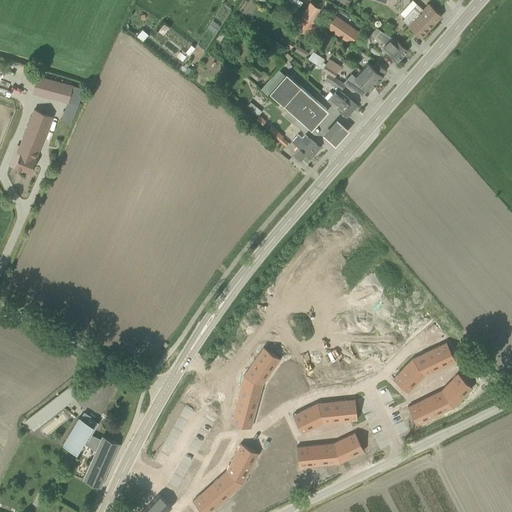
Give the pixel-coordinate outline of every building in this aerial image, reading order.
[(404,17),(402,20),(421,38),(441,15),(429,4),(423,10),(416,3),(412,0),(400,14),(404,17)] [(320,8),(310,2),(302,14),(312,20),(320,8)] [(312,20),(302,14),(294,27),(304,34),(312,20)] [(358,31),(347,24),(335,15),(327,27),(351,43),(358,31)] [(212,20),(207,28),(215,34),(221,26),(212,20)] [(382,48),(386,52),(396,62),(407,50),(397,40),(396,41),(393,38),(380,30),(376,28),(370,34),(374,37),(375,35),(385,45),(382,48)] [(220,43),(226,34),(221,31),(215,40),(220,43)] [(297,46),(294,51),(305,56),(308,51),(297,46)] [(323,69),(326,64),(325,64),(322,62),(324,59),(313,51),(308,58),(308,59),(323,69)] [(372,66),(368,63),(361,70),(376,84),(383,76),(381,75),(386,70),(377,62),(372,66)] [(335,77),(338,72),(326,64),(323,69),(329,73),(335,77)] [(346,80),(354,85),(357,81),(367,90),(369,91),(376,84),(361,70),(355,77),(352,74),(346,80)] [(321,114),(326,108),(286,73),(268,92),(297,117),(308,127),(309,128),(321,115),(321,114)] [(67,102),(78,104),(82,88),(72,85),(37,76),(33,93),(67,102)] [(345,85),(334,77),(331,83),(342,90),(345,85)] [(324,97),(328,100),(347,117),(357,105),(338,89),(333,94),(330,91),(324,97)] [(261,111),(250,102),(246,107),(257,116),(261,111)] [(23,146),(14,167),(22,170),(22,169),(30,172),(35,159),(51,116),(34,109),(21,145),(23,146)] [(266,121),(259,115),(255,119),(262,126),(266,121)] [(308,127),(297,117),(292,123),(304,133),(308,127)] [(350,128),(337,117),(324,132),(336,143),(350,128)] [(283,136),(271,127),(268,131),(285,146),(288,142),(283,137),(283,136)] [(293,154),(295,155),(301,161),(306,154),(311,158),(320,147),(305,135),(302,138),(298,134),(291,142),(298,148),(293,154)] [(439,345),(432,348),(441,367),(455,360),(447,343),(440,346),(439,345)] [(259,353),(254,359),(271,371),(280,358),(265,348),(261,354),(259,353)] [(432,348),(415,356),(424,375),(441,367),(432,348)] [(412,358),(404,366),(419,380),(424,375),(415,356),(412,358)] [(246,371),(245,372),(262,384),(271,371),(254,359),(249,366),(251,368),(248,372),(246,371)] [(400,374),(394,379),(408,392),(419,380),(404,366),(398,372),(400,374)] [(243,375),(240,386),(260,391),(262,384),(245,372),(243,375)] [(457,373),(446,384),(461,398),(467,392),(465,391),(471,385),(457,373)] [(78,380),(26,421),(34,432),(87,390),(78,380)] [(446,384),(441,390),(450,408),(453,407),(461,398),(446,384)] [(238,395),(236,404),(255,409),(260,391),(240,386),(240,387),(242,388),(240,395),(238,395)] [(441,390),(424,398),(433,416),(442,412),(441,410),(448,407),(449,409),(450,408),(441,390)] [(424,398),(407,406),(415,423),(424,418),(425,420),(433,416),(424,398)] [(347,399),(339,400),(341,421),(357,419),(355,401),(347,401),(347,399)] [(339,400),(321,402),(323,422),(341,421),(339,400)] [(317,402),(306,407),(315,426),(323,422),(321,402),(317,402)] [(235,413),(233,422),(250,427),(255,409),(236,404),(233,413),(235,413)] [(300,413),(293,416),(301,433),(315,426),(306,407),(299,411),(300,413)] [(91,435),(98,422),(85,414),(82,419),(79,417),(62,444),(76,453),(83,442),(96,451),(101,440),(91,435)] [(46,434),(52,428),(47,422),(40,429),(46,434)] [(355,432),(340,439),(349,457),(357,454),(356,452),(363,448),(355,432)] [(96,451),(83,480),(100,487),(119,443),(102,436),(101,440),(96,451)] [(340,439),(333,442),(335,463),(339,462),(349,457),(340,439)] [(333,442),(315,444),(317,465),(326,464),(326,461),(334,461),(334,463),(335,463),(333,442)] [(240,443),(233,457),(251,466),(255,459),(253,458),(257,451),(240,443)] [(315,444),(296,446),(298,464),(307,463),(308,466),(317,465),(315,444)] [(266,467),(272,474),(293,454),(287,448),(266,467)] [(233,457),(226,470),(244,480),(244,479),(242,478),(245,473),(247,474),(251,466),(233,457)] [(226,470),(220,476),(234,491),(242,483),(244,480),(226,470)] [(220,476),(206,488),(220,503),(227,497),(226,495),(231,490),(233,492),(234,491),(220,476)] [(206,488),(192,501),(202,511),(207,511),(211,508),(213,510),(220,503),(206,488)] [(166,511),(172,507),(158,494),(141,511),(166,511)]
